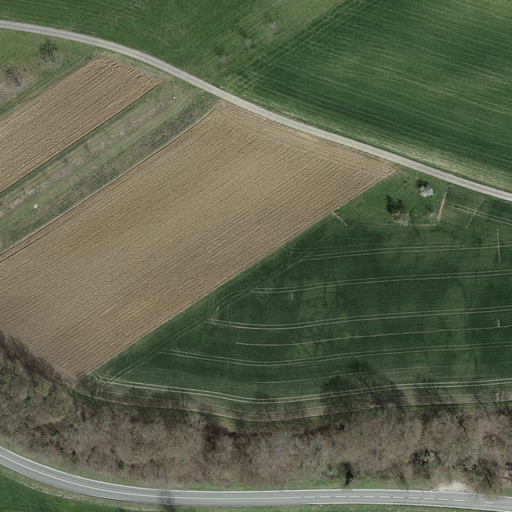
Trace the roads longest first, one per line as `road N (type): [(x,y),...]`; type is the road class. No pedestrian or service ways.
road 1 (track): [(0,25),(111,47),(289,122),(511,197)]
road 2 (primary): [(511,507),(132,496),(52,479),(0,455)]
